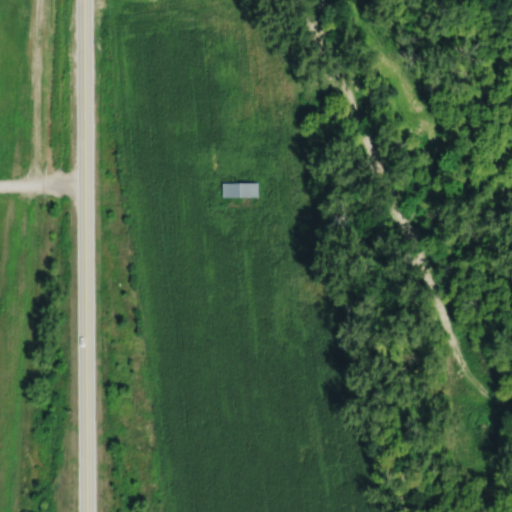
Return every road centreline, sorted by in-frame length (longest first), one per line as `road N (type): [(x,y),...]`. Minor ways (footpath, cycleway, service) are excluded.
road 1 (tertiary): [(85,511),(83,0)]
road 2 (track): [(299,0),(438,312),(458,388)]
